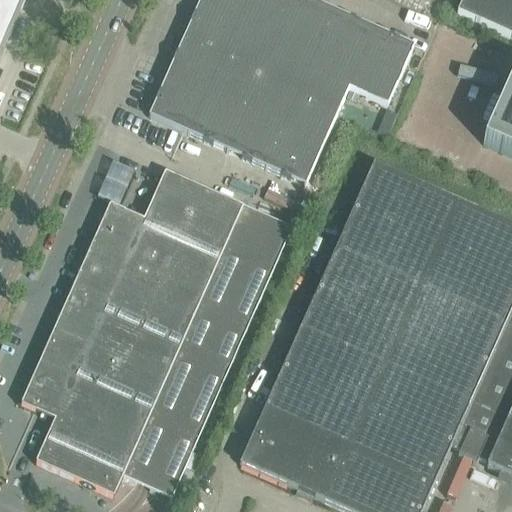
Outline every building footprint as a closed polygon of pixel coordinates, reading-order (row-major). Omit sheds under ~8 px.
[(0,0),(0,59),(1,57),(2,57),(26,0),(0,0)] [(201,0),(149,120),(305,189),(348,93),(387,110),(413,50),(301,0),(201,0)] [(511,0),(464,0),(457,17),(511,42),(511,0)] [(511,81),(483,147),(511,160),(511,81)] [(511,230),(373,169),(239,468),(337,511),(423,511),(450,451),(488,467),(487,469),(488,472),(511,482),(511,230)] [(109,208),(20,409),(53,424),(34,467),(113,503),(243,211),(164,176),(143,223),(109,208)]
